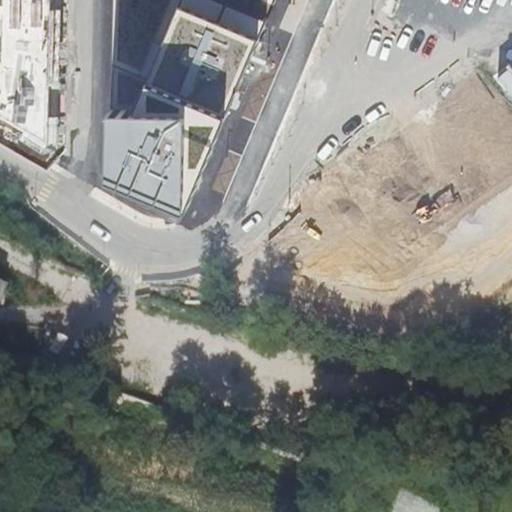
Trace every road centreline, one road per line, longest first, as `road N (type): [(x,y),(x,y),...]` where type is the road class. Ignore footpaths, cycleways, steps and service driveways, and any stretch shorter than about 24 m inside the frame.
road 1 (track): [(0,258),(137,321),(276,370),(511,414)]
road 2 (residential): [(0,161),(135,244),(195,240),(228,208),(316,0)]
